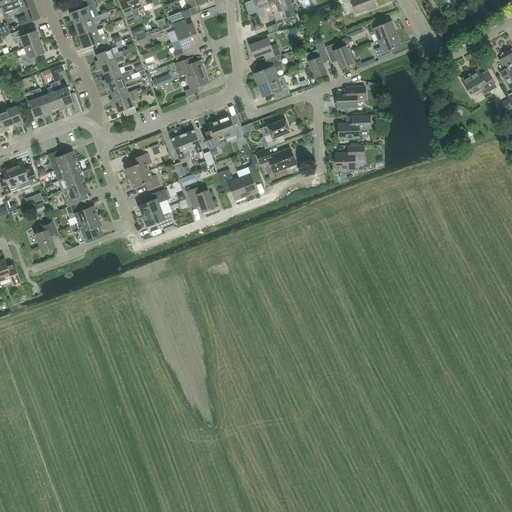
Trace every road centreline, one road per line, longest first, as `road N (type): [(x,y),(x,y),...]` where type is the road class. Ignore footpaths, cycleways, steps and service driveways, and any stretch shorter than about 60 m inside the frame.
road 1 (residential): [(131,229),(148,243),(313,173),(320,162),(317,90)]
road 2 (residential): [(103,145),(242,92)]
road 3 (residential): [(89,125),(100,112),(45,0)]
